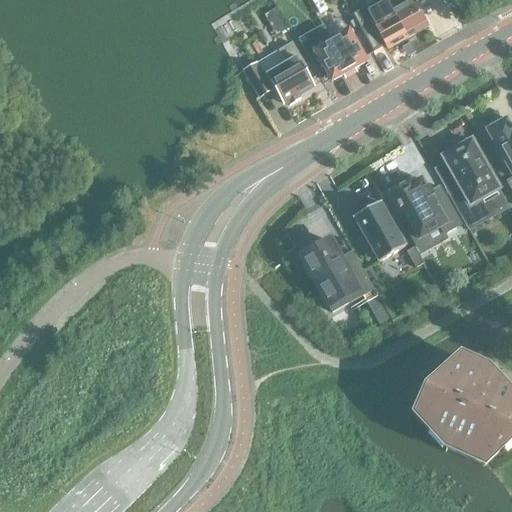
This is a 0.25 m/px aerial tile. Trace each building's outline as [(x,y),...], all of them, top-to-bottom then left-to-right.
[(407,39),(385,0),(371,0),(382,18),(373,23),(387,50),(407,39)] [(385,0),(407,39),(427,28),(412,1),(406,5),(402,0),(385,0)] [(264,16),(276,37),(288,29),(276,9),(264,16)] [(324,14),(317,18),(323,29),(323,28),(330,24),(324,14)] [(347,72),(329,41),(330,41),(323,28),(323,29),(317,18),(310,22),(316,32),(315,33),(322,46),(313,51),(330,82),(330,83),(332,82),(331,82),(343,75),(347,72)] [(348,31),(330,41),(329,41),(347,72),(351,70),(351,71),(365,63),(366,63),(367,62),(366,62),(348,31)] [(303,62),(300,58),(291,44),(279,52),(286,64),(267,76),(284,105),(287,103),(289,107),(300,100),(298,97),(313,88),(299,64),(303,62)] [(271,91),(270,88),(256,65),(244,72),(259,98),(271,91)] [(511,179),(506,183),(511,192),(511,127),(510,129),(506,121),(502,123),(500,119),(488,126),(490,129),(487,131),(511,176),(511,179)] [(498,190),(471,142),(467,144),(465,141),(454,147),(456,150),(443,158),(456,182),(444,189),(465,226),(486,215),(479,201),(498,190)] [(440,228),(444,235),(461,226),(439,188),(430,193),(427,188),(426,189),(421,180),(412,185),(410,181),(391,192),(398,204),(396,205),(399,211),(401,210),(418,241),(440,228)] [(404,249),(379,204),(353,219),(378,264),(404,249)] [(350,304),(373,291),(352,253),(339,260),(330,242),(300,259),(328,308),(328,307),(332,314),(349,304),(350,304)] [(423,265),(414,249),(406,253),(415,269),(423,265)] [(440,274),(432,279),(439,291),(448,286),(440,274)] [(383,308),(372,314),(380,327),(390,321),(383,308)] [(508,396),(504,392),(501,389),(501,388),(500,388),(496,384),(497,383),(493,379),(494,376),(493,376),(492,378),(488,374),(485,372),(485,370),(460,359),(425,391),(415,414),(433,422),(428,434),(428,435),(430,431),(450,440),(444,453),(445,453),(446,450),(484,467),(498,454),(501,447),(503,449),(511,440),(511,398),(509,395),(508,396)]
